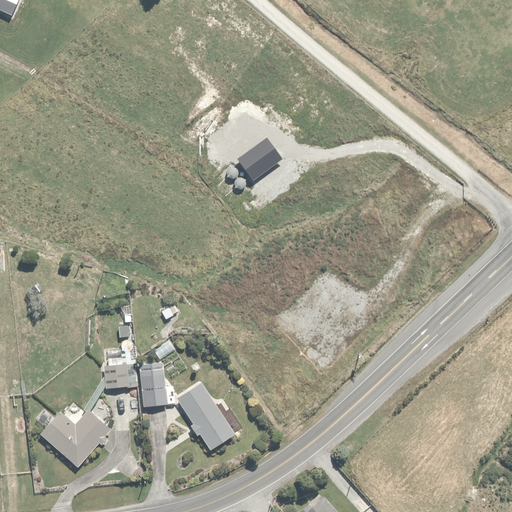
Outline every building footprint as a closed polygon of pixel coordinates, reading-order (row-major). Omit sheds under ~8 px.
[(173,304),(159,312),(164,320),(178,312),(173,304)] [(130,326),(116,326),(116,339),(130,339),(130,326)] [(156,361),(162,360),(175,351),(168,340),(150,352),(156,361)] [(156,361),(136,363),(141,408),(166,405),(162,360),(156,361)] [(127,362),(100,363),(102,390),(128,389),(127,362)] [(234,433),(198,381),(171,400),(207,451),(234,433)] [(134,391),(122,392),(124,411),(136,410),(134,391)] [(59,410),(37,434),(76,469),(110,430),(85,408),(72,422),(59,410)] [(334,511),(321,495),(300,511),(334,511)]
